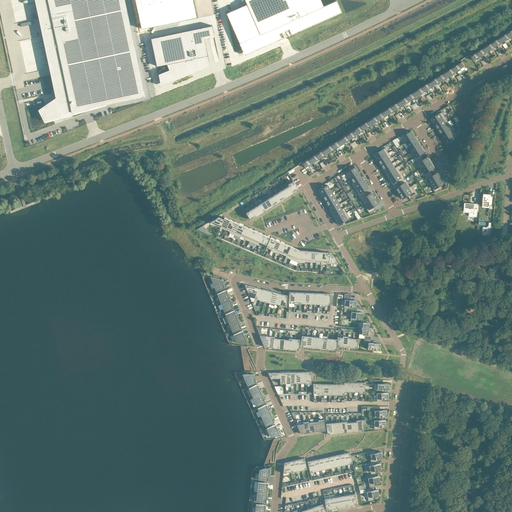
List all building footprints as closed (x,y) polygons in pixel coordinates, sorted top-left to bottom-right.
[(35,0),(50,70),(55,91),(56,98),(52,100),(42,107),(41,109),(40,111),(41,112),(44,119),(45,120),(47,121),(49,120),(60,116),(71,112),(72,111),(106,104),(145,96),(124,0),(35,0)] [(134,0),(141,29),(197,17),(193,0),(134,0)] [(244,0),(247,4),(226,13),(239,43),(239,44),(244,55),(341,12),(336,0),(323,6),(320,0),(244,0)] [(157,66),(167,64),(168,64),(170,70),(159,75),(161,83),(171,79),(172,80),(171,81),(192,73),(192,72),(191,73),(191,71),(209,64),(207,55),(204,39),(214,37),(212,25),(151,38),(157,66)] [(509,32),(501,36),(504,41),(511,36),(509,32)] [(501,36),(494,41),(497,46),(504,41),(501,36)] [(494,41),(486,46),(489,51),(497,46),(494,41)] [(486,46),(478,51),(481,56),(489,51),(486,46)] [(478,51),(471,56),(474,61),(481,56),(478,51)] [(462,61),(454,66),(457,71),(465,66),(462,61)] [(454,66),(446,71),(449,76),(457,71),(454,66)] [(446,71),(439,76),(442,81),(449,76),(446,71)] [(439,76),(431,81),(434,85),(442,81),(439,76)] [(431,81),(424,86),(427,90),(434,85),(431,81)] [(424,86),(416,90),(419,95),(427,90),(424,86)] [(416,90),(408,95),(411,100),(419,95),(416,90)] [(408,95),(401,100),(404,105),(411,100),(408,95)] [(401,100),(393,105),(396,110),(404,105),(401,100)] [(393,105),(386,110),(389,114),(396,110),(393,105)] [(386,110),(378,114),(381,119),(389,114),(386,110)] [(432,118),(431,118),(433,122),(435,124),(445,117),(442,112),(436,116),(434,117),(434,116),(432,118)] [(378,114),(370,119),(373,124),(381,119),(378,114)] [(445,117),(435,124),(437,128),(448,122),(445,117)] [(370,119),(363,124),(366,129),(373,124),(370,119)] [(448,122),(437,128),(440,133),(449,127),(449,128),(451,126),(448,122)] [(363,124),(355,129),(358,134),(366,129),(363,124)] [(449,127),(440,133),(444,138),(452,132),(449,128),(449,127)] [(355,129),(347,134),(350,138),(358,134),(355,129)] [(409,133),(403,136),(406,141),(406,142),(415,136),(411,131),(410,131),(408,132),(409,133)] [(452,132),(444,138),(447,143),(450,141),(450,142),(453,140),(452,140),(458,136),(454,131),(452,132)] [(347,134),(340,138),(343,143),(350,138),(347,134)] [(406,141),(405,142),(408,147),(418,141),(415,136),(406,142),(406,141)] [(340,138),(332,143),(335,148),(343,143),(340,138)] [(418,141),(408,147),(412,152),(421,146),(418,141)] [(332,143),(325,148),(328,153),(335,148),(332,143)] [(421,146),(412,152),(415,158),(414,158),(416,161),(421,157),(419,155),(425,152),(421,146)] [(375,154),(378,159),(389,153),(385,147),(377,152),(375,153),(375,154)] [(325,148),(317,153),(320,158),(328,153),(325,148)] [(317,153),(309,158),(312,162),(320,158),(317,153)] [(389,153),(378,159),(381,164),(389,159),(390,159),(392,158),(389,153)] [(421,157),(416,161),(420,168),(420,169),(431,162),(428,157),(423,160),(421,157)] [(309,158),(302,163),(305,167),(312,162),(309,158)] [(389,159),(381,164),(384,169),(392,163),(390,159),(389,159)] [(420,168),(419,169),(423,175),(424,174),(425,177),(431,173),(429,170),(434,167),(431,162),(420,169),(420,168)] [(392,163),(384,169),(387,173),(395,168),(392,163)] [(395,168),(387,173),(390,178),(400,171),(397,166),(395,168)] [(352,169),(344,173),(348,179),(349,178),(358,172),(355,167),(354,167),(352,168),(352,169)] [(400,171),(390,178),(393,183),(398,180),(400,182),(405,179),(400,171)] [(358,172),(349,178),(352,183),(361,177),(358,172)] [(431,173),(425,177),(430,184),(441,178),(438,172),(432,176),(431,173)] [(352,183),(351,184),(354,189),(365,182),(361,177),(352,183)] [(441,178),(430,184),(435,192),(441,189),(439,186),(444,183),(441,178)] [(401,185),(396,188),(399,193),(410,187),(410,186),(405,179),(400,182),(401,185)] [(293,181),(288,184),(289,185),(293,192),(293,193),(298,189),(293,181)] [(365,182),(354,189),(357,193),(359,197),(364,193),(363,191),(368,187),(365,182)] [(288,184),(284,187),(284,188),(289,195),(293,193),(293,192),(289,185),(288,184)] [(319,190),(322,195),(331,190),(327,185),(322,188),(321,188),(319,189),(319,190)] [(410,187),(399,193),(403,199),(408,195),(409,198),(410,198),(413,196),(416,194),(411,186),(410,186),(410,187)] [(284,187),(279,190),(280,191),(284,198),(289,195),(284,188),(284,187)] [(279,190),(274,193),(275,194),(274,195),(279,202),(284,198),(280,191),(279,190)] [(331,190),(322,195),(325,200),(333,195),(331,190)] [(364,193),(359,197),(364,205),(374,198),(371,192),(366,196),(364,193)] [(273,194),(268,197),(269,198),(273,205),(274,205),(279,202),(274,195),(273,194)] [(482,197),(482,201),(483,201),(483,206),(489,207),(490,205),(492,205),(492,196),(490,196),(490,194),(484,194),(483,197),(482,197)] [(333,195),(325,200),(327,205),(336,200),(336,199),(333,195)] [(268,197),(264,200),(265,201),(269,208),(274,205),(273,205),(269,198),(268,197)] [(374,198),(364,205),(370,214),(376,212),(374,209),(373,206),(378,203),(374,198)] [(336,200),(327,205),(330,209),(339,204),(340,204),(337,199),(336,199),(336,200)] [(264,200),(259,203),(260,204),(264,211),(269,208),(265,201),(264,200)] [(258,204),(255,206),(255,207),(260,213),(260,214),(264,211),(260,204),(259,203),(258,204)] [(465,203),(464,209),(469,210),(469,212),(469,216),(477,217),(477,210),(475,210),(475,204),(465,203)] [(339,204),(330,209),(333,214),(341,209),(339,204)] [(255,206),(250,209),(251,210),(255,216),(255,217),(260,214),(260,213),(255,207),(255,206)] [(341,209),(333,214),(335,219),(346,212),(343,207),(341,209)] [(250,209),(245,212),(246,213),(250,220),(255,217),(255,216),(251,210),(250,209)] [(346,212),(335,219),(339,224),(342,223),(341,222),(349,218),(346,212)] [(218,217),(210,222),(220,226),(220,227),(221,225),(224,218),(221,216),(219,217),(218,217)] [(220,226),(220,227),(225,229),(226,227),(229,220),(229,219),(224,217),(224,218),(221,225),(220,227),(220,226)] [(226,227),(225,229),(230,232),(231,229),(234,222),(229,219),(229,220),(226,227)] [(230,232),(229,233),(234,235),(236,232),(239,224),(234,222),(231,229),(230,232)] [(483,227),(482,234),(487,235),(487,234),(488,234),(490,235),(491,222),(489,222),(488,227),(483,227)] [(236,232),(234,235),(239,237),(240,236),(241,234),(244,226),(239,224),(236,232)] [(241,234),(240,236),(244,238),(245,236),(249,228),(244,226),(241,234)] [(244,238),(244,239),(249,241),(250,238),(254,230),(249,228),(245,236),(244,238)] [(250,238),(249,241),(254,243),(255,240),(259,233),(259,232),(254,230),(250,238)] [(255,240),(254,243),(259,245),(259,244),(260,242),(264,235),(264,234),(259,232),(259,233),(255,240)] [(260,242),(259,244),(265,247),(266,244),(269,237),(264,234),(264,235),(260,242)] [(266,247),(270,249),(271,249),(272,249),(272,247),(276,240),(270,237),(266,247)] [(271,249),(271,251),(276,253),(276,252),(277,249),(280,242),(281,242),(276,240),(272,247),(272,249),(271,249)] [(277,249),(276,252),(281,254),(282,252),(285,244),(281,242),(280,242),(277,249)] [(282,252),(281,254),(286,256),(287,254),(290,246),(285,244),(282,252)] [(286,256),(285,257),(291,259),(292,256),(295,248),(290,246),(287,254),(286,256)] [(292,256),(291,259),(297,262),(298,259),(300,251),(300,250),(295,248),(292,256)] [(298,259),(297,262),(305,263),(305,260),(305,259),(306,251),(300,250),(300,251),(298,259)] [(326,262),(326,264),(331,265),(331,263),(337,263),(333,255),(332,255),(331,253),(327,253),(326,261),(326,262)] [(217,278),(210,277),(216,291),(225,288),(223,284),(223,282),(224,282),(223,280),(217,278)] [(245,284),(245,285),(245,286),(247,291),(256,293),(257,288),(245,284)] [(259,300),(259,301),(264,302),(267,290),(262,289),(259,300)] [(226,290),(217,294),(220,303),(231,298),(229,295),(228,295),(227,294),(226,290)] [(272,291),(269,303),(274,304),(274,303),(277,293),(272,291)] [(344,293),(344,300),(345,300),(344,307),(348,308),(349,308),(349,306),(351,307),(351,306),(355,307),(356,304),(356,301),(350,300),(350,299),(351,294),(344,293)] [(231,298),(220,303),(224,312),(233,308),(232,304),(231,303),(232,302),(231,298)] [(348,308),(348,311),(351,312),(350,319),(355,320),(355,319),(358,319),(358,318),(362,319),(363,313),(354,312),(355,309),(349,308),(348,308)] [(234,310),(225,314),(229,323),(239,319),(238,315),(236,316),(235,314),(234,310)] [(239,319),(229,323),(232,332),(241,328),(240,325),(239,323),(240,323),(240,322),(239,319)] [(362,327),(361,330),(362,330),(362,334),(364,334),(364,339),(370,340),(371,336),(372,336),(373,336),(373,335),(374,335),(374,334),(374,333),(374,332),(373,331),(372,331),(372,330),(371,330),(368,330),(369,323),(363,323),(362,327)] [(242,331),(233,334),(236,342),(245,344),(249,344),(246,336),(244,336),(244,334),(242,331)] [(259,334),(261,340),(264,347),(268,347),(269,336),(269,335),(260,334),(259,334)] [(364,339),(364,342),(368,343),(367,350),(372,350),(375,350),(375,349),(379,350),(380,344),(370,343),(370,340),(364,339)] [(249,374),(242,374),(244,378),(246,382),(247,386),(256,382),(255,378),(254,377),(255,376),(254,374),(249,374)] [(383,380),(374,380),(374,384),(377,384),(377,389),(382,389),(382,390),(384,390),(384,389),(389,389),(389,383),(383,383),(383,380)] [(257,384),(248,388),(252,397),(263,392),(261,389),(260,389),(259,388),(257,384)] [(377,389),(375,390),(375,393),(376,393),(376,401),(381,401),(381,399),(384,399),(388,399),(388,393),(382,393),(382,390),(382,389),(377,389)] [(263,392),(252,397),(256,406),(265,402),(264,398),(263,397),(264,396),(263,392)] [(266,404),(257,408),(259,411),(261,416),(261,417),(272,412),(270,409),(269,409),(268,408),(266,404)] [(380,407),(373,407),(373,411),(374,411),(374,417),(379,417),(382,417),(382,416),(386,416),(386,410),(380,410),(380,407)] [(272,412),(261,417),(262,419),(264,423),(265,426),(274,422),(273,418),(272,417),(273,416),(272,412)] [(374,417),(373,417),(373,420),(374,420),(374,429),(379,429),(379,427),(381,427),(381,426),(386,426),(385,420),(379,420),(379,417),(374,417)] [(303,422),(296,423),(301,434),(305,433),(303,422)] [(275,424),(266,428),(267,429),(269,433),(270,436),(277,435),(282,435),(279,429),(278,429),(277,428),(275,424)] [(375,450),(367,451),(368,455),(369,455),(371,462),(373,461),(373,462),(376,461),(376,460),(378,459),(378,458),(383,457),(381,452),(375,453),(375,450)] [(371,462),(367,463),(368,466),(369,466),(371,474),(373,474),(375,473),(375,471),(377,471),(377,470),(381,469),(380,463),(374,465),(373,462),(373,461),(371,462)] [(259,470),(258,479),(268,480),(268,475),(270,475),(271,467),(266,468),(259,470)] [(371,474),(365,475),(366,479),(368,478),(370,487),(375,486),(374,483),(377,483),(376,482),(381,481),(379,476),(373,477),(373,474),(371,474)] [(255,482),(254,491),(257,492),(268,493),(268,489),(267,489),(268,483),(258,482),(255,482)] [(371,488),(365,489),(366,492),(367,492),(368,501),(373,500),(372,497),(375,497),(375,496),(379,495),(378,490),(372,491),(371,488)] [(257,492),(256,501),(266,502),(266,497),(268,497),(268,493),(257,492)]
